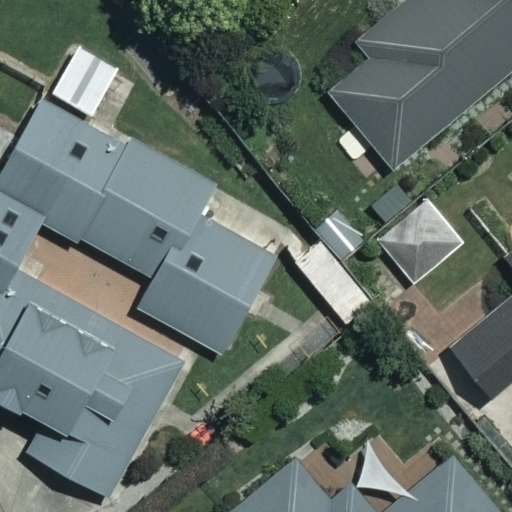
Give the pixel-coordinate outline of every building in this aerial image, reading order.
[(511,0),(398,0),(356,35),(366,47),(322,83),(389,163),(511,59),(511,0)] [(48,89),(92,112),(117,64),(72,41),(48,89)] [(207,182),(43,97),(19,144),(0,133),(0,394),(43,417),(26,449),(109,493),(182,352),(115,317),(106,334),(4,281),(39,214),(150,272),(133,304),(221,350),(273,250),(193,209),(207,182)] [(462,238),(426,194),(376,234),(411,279),(462,238)] [(359,286),(318,237),(293,259),(334,307),(359,286)] [(511,239),(500,249),(511,264),(511,292),(449,343),(489,394),(511,375),(511,239)] [(510,511),(456,448),(379,511),(369,511),(309,440),(223,511),(510,511)]
